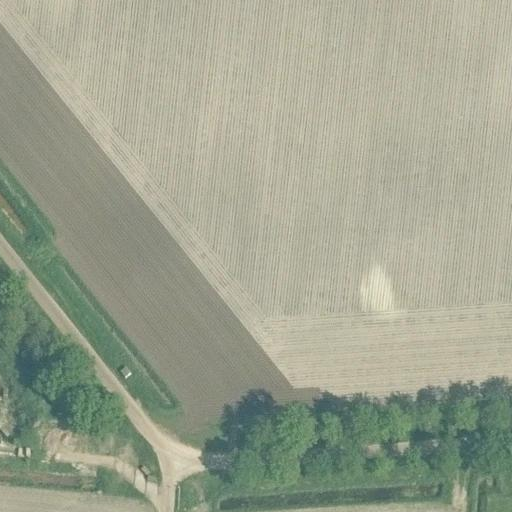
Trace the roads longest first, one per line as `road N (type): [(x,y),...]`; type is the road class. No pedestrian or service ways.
road 1 (unclassified): [(173,468),(511,446)]
road 2 (unclassified): [(0,247),(173,468)]
